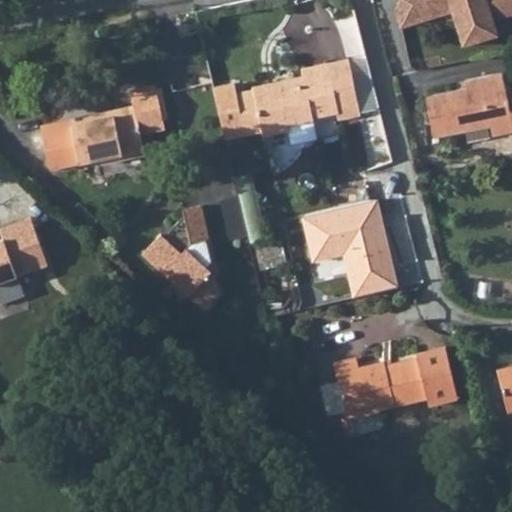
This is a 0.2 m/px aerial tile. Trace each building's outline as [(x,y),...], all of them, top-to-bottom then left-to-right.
[(511,0),(400,0),(395,9),(401,27),(453,11),(464,46),(498,35),(493,20),(511,14),(511,0)] [(328,64),(339,112),(340,118),(359,113),(348,60),(328,64)] [(314,120),(313,117),(339,112),(328,64),(301,69),(303,76),(252,87),(253,89),(236,92),(235,82),(213,86),(226,138),(243,134),(261,130),(262,136),(288,130),(287,125),(314,120)] [(511,90),(507,92),(503,73),(465,81),(467,88),(425,96),(428,107),(430,119),(434,137),(491,126),(493,135),(511,131),(511,90)] [(79,163),(100,159),(145,150),(141,133),(140,128),(164,123),(156,86),(131,92),(134,107),(111,112),(113,116),(94,120),(93,115),(70,120),(41,126),(50,169),(79,163)] [(420,108),(423,120),(430,119),(428,107),(420,108)] [(111,112),(93,115),(94,120),(113,116),(111,112)] [(164,123),(140,128),(141,133),(165,128),(164,123)] [(146,154),(145,150),(100,159),(101,163),(146,154)] [(237,194),(220,198),(228,229),(245,225),(237,194)] [(206,239),(199,204),(181,208),(183,214),(170,226),(162,235),(159,232),(140,251),(170,279),(173,276),(188,290),(185,293),(201,309),(217,292),(214,282),(206,273),(209,269),(205,266),(210,261),(205,239),(206,239)] [(31,217),(0,227),(0,230),(3,240),(0,241),(0,304),(29,294),(22,275),(48,265),(31,217)] [(167,223),(159,232),(162,235),(170,226),(167,223)] [(287,265),(281,235),(250,243),(257,271),(287,265)] [(390,267),(366,273),(370,292),(395,286),(390,267)] [(458,397),(446,346),(417,353),(418,357),(386,365),(385,361),(359,367),(357,358),(334,363),(338,382),(345,411),(347,417),(427,397),(429,404),(458,397)] [(511,365),(498,369),(508,411),(511,409),(511,365)] [(345,411),(338,382),(324,385),(331,415),(345,411)] [(356,434),(384,429),(381,413),(353,419),(356,434)]
